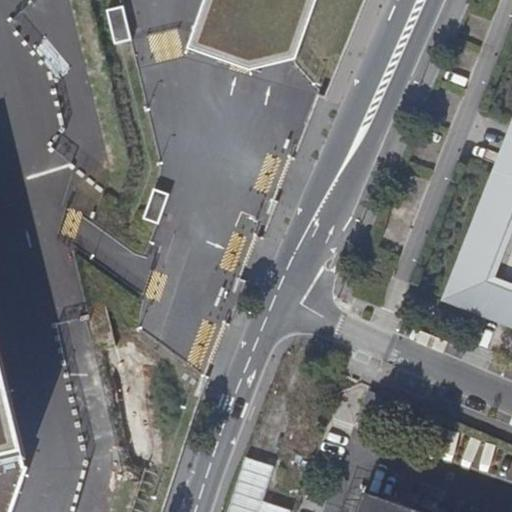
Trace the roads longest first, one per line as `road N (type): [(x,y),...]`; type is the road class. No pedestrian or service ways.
road 1 (tertiary): [(315,224),(342,208),(434,0)]
road 2 (residential): [(511,396),(274,295)]
road 3 (tertiary): [(405,0),(317,199),(315,224)]
road 4 (tertiary): [(193,511),(274,295)]
